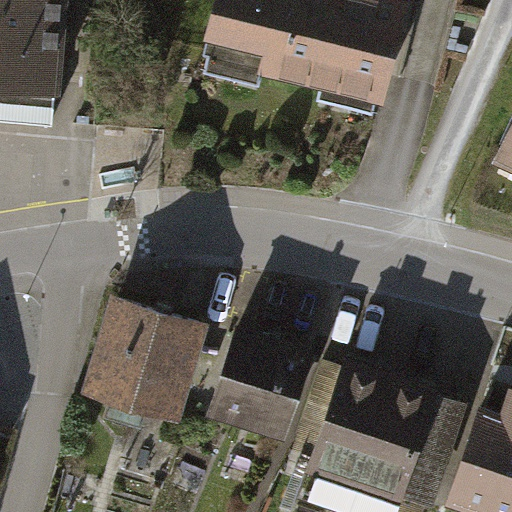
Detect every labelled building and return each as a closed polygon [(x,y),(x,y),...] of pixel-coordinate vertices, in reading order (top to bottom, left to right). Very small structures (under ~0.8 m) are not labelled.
[(0,0),(0,111),(65,116),(73,0),(0,0)] [(217,0),(205,51),(213,53),(209,69),(262,81),(265,69),(323,84),(320,95),(376,108),(379,95),(391,98),(414,0),(217,0)] [(511,118),(494,157),(511,165),(511,118)] [(200,321),(120,296),(92,383),(114,390),(108,413),(140,422),(146,400),(173,407),(200,321)] [(311,353),(237,329),(213,402),(287,426),(311,353)] [(460,399),(346,362),(301,492),(360,511),(392,511),(401,488),(427,497),(460,399)] [(511,511),(511,395),(506,414),(481,406),(453,492),(511,511)]
